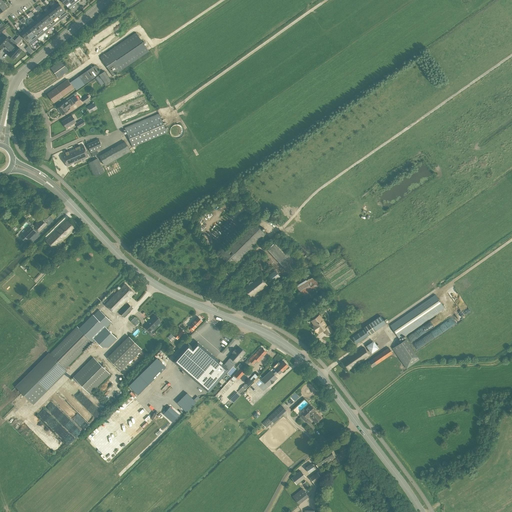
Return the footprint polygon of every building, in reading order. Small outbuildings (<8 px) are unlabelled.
[(71,7),(65,0),(61,0),(68,9),(71,7)] [(194,0),(185,0),(189,4),(186,6),(190,12),(193,10),(191,8),(197,4),(194,0)] [(53,7),(62,18),(65,16),(56,5),(53,2),(51,4),(53,7)] [(56,5),(65,16),(68,14),(58,3),(56,5)] [(175,4),(171,8),(177,17),(182,14),(183,16),(186,14),(183,8),(180,10),(175,4)] [(51,9),(60,20),(62,18),(53,7),(51,9)] [(46,13),(55,24),(57,22),(48,11),(46,8),(44,10),(46,13)] [(171,8),(166,11),(171,18),(168,20),(172,25),(175,23),(173,21),(178,18),(177,17),(171,8)] [(48,11),(57,22),(60,20),(51,9),(48,11)] [(43,15),(52,26),(55,24),(46,13),(43,15)] [(38,19),(47,30),(50,28),(41,17),(38,14),(36,16),(38,19)] [(41,17),(50,28),(52,26),(43,15),(41,17)] [(157,17),(152,21),(158,30),(159,31),(164,28),(165,30),(168,28),(164,22),(161,24),(157,17)] [(36,21),(45,32),(47,30),(38,19),(36,21)] [(31,25),(40,36),(42,34),(33,23),(30,20),(28,22),(31,25)] [(33,23),(42,34),(45,32),(36,21),(33,23)] [(152,21),(147,24),(151,30),(148,32),(152,37),(155,35),(153,33),(158,30),(152,21)] [(28,27),(37,38),(40,36),(31,25),(28,27)] [(23,31),(32,42),(35,40),(26,29),(25,29),(23,26),(21,28),(23,31)] [(26,29),(35,40),(37,38),(28,27),(26,29)] [(137,29),(131,33),(138,44),(144,40),(145,42),(148,40),(145,35),(142,36),(137,29)] [(32,42),(23,31),(21,33),(30,45),(32,42)] [(10,39),(5,34),(2,38),(1,37),(0,38),(0,46),(3,49),(4,47),(7,49),(15,40),(12,38),(10,39)] [(110,35),(105,38),(111,47),(116,44),(110,35)] [(105,38),(101,42),(107,50),(111,47),(105,38)] [(17,57),(20,54),(19,54),(22,50),(17,45),(18,43),(15,40),(7,49),(10,52),(8,54),(14,59),(17,56),(17,57)] [(101,42),(97,45),(102,53),(107,50),(101,42)] [(97,45),(92,48),(98,56),(102,53),(97,45)] [(92,48),(88,51),(93,59),(98,56),(92,48)] [(88,51),(83,54),(89,62),(93,59),(88,51)] [(122,54),(117,57),(123,66),(128,62),(122,54)] [(117,57),(113,60),(118,69),(123,66),(117,57)] [(113,60),(108,63),(114,72),(118,69),(113,60)] [(108,63),(103,67),(109,75),(114,72),(108,63)] [(63,104),(57,108),(62,115),(68,111),(67,109),(76,103),(75,102),(77,100),(75,96),(72,98),(63,104)] [(132,147),(167,133),(159,114),(124,128),(132,147)] [(66,128),(76,123),(72,116),(62,121),(66,128)] [(78,128),(85,124),(82,120),(76,124),(78,128)] [(183,132),(183,131),(183,130),(182,128),(181,127),(180,126),(179,126),(178,125),(176,125),(175,126),(174,126),(173,127),(172,128),(171,130),(171,131),(171,132),(172,134),(173,135),(174,136),(175,136),(176,137),(178,137),(179,136),(180,136),(181,135),(182,134),(183,132)] [(102,147),(99,140),(87,144),(91,152),(102,147)] [(125,142),(120,144),(99,156),(105,166),(118,158),(121,156),(130,151),(125,142)] [(83,145),(72,150),(77,162),(81,160),(80,158),(83,156),(84,158),(87,157),(88,156),(83,145)] [(72,150),(62,155),(67,166),(71,164),(70,162),(73,160),(74,163),(77,162),(72,150)] [(95,176),(104,172),(97,158),(88,163),(95,176)] [(38,232),(46,224),(41,219),(34,226),(32,225),(30,227),(22,234),(28,240),(34,234),(35,234),(38,231),(38,232)] [(65,238),(75,229),(67,220),(46,241),(54,249),(57,246),(59,248),(61,248),(62,247),(62,245),(60,243),(65,238)] [(233,268),(266,235),(252,221),(219,254),(233,268)] [(289,273),(299,264),(277,240),(267,249),(289,273)] [(263,277),(269,271),(258,259),(255,254),(249,259),(252,263),(263,277)] [(251,298),(267,285),(259,275),(258,276),(258,277),(251,282),(250,282),(249,283),(249,284),(243,288),(251,298)] [(307,278),(295,286),(300,294),(312,286),(307,278)] [(125,306),(120,310),(118,312),(124,317),(132,308),(127,303),(126,302),(134,293),(125,284),(105,305),(114,313),(123,304),(125,306)] [(399,338),(444,307),(435,295),(390,326),(399,338)] [(48,353),(15,387),(27,399),(32,405),(66,371),(64,369),(94,339),(102,347),(108,347),(117,338),(106,327),(111,322),(99,310),(93,315),(93,314),(79,328),(77,326),(49,353),(48,353)] [(149,332),(152,329),(153,329),(161,321),(155,315),(147,323),(147,324),(144,327),(149,332)] [(327,335),(332,331),(328,326),(327,327),(319,315),(311,321),(316,328),(314,329),(317,332),(318,331),(319,332),(323,330),(327,335)] [(364,327),(369,335),(386,324),(381,316),(364,327)] [(194,329),(202,321),(198,317),(192,323),(190,326),(191,327),(189,329),(192,332),(194,330),(194,329)] [(177,339),(184,332),(180,328),(173,335),(177,339)] [(356,344),(369,335),(365,329),(352,338),(356,344)] [(120,371),(142,349),(130,338),(109,359),(120,371)] [(419,360),(405,339),(392,348),(406,368),(419,360)] [(366,346),(371,354),(379,348),(374,341),(366,346)] [(188,344),(175,360),(208,389),(226,368),(197,342),(192,348),(188,344)] [(231,357),(227,361),(233,365),(236,362),(239,359),(241,360),(244,357),(242,355),(245,352),(239,347),(236,350),(235,350),(232,353),(233,353),(230,357),(231,357)] [(348,370),(369,355),(363,347),(343,361),(348,370)] [(258,361),(267,352),(262,348),(260,350),(259,349),(254,355),(253,355),(249,360),(253,364),(257,360),(258,361)] [(372,367),(392,353),(388,348),(368,361),(372,367)] [(94,358),(74,378),(89,393),(109,373),(94,358)] [(278,362),(273,367),(275,369),(276,370),(278,372),(279,374),(288,366),(284,361),(281,364),(278,362)] [(234,375),(238,379),(245,372),(240,368),(234,375)] [(270,371),(257,384),(263,391),(277,378),(274,375),(278,372),(276,370),(273,374),(270,371)] [(249,388),(245,384),(237,392),(242,396),(249,388)] [(233,403),(240,395),(237,392),(230,399),(233,403)] [(281,405),(268,417),(262,423),(266,427),(272,422),(273,422),(286,410),(281,405)] [(315,423),(320,418),(313,410),(314,409),(310,405),(304,410),(303,409),(301,411),(303,414),(300,416),(305,421),(308,419),(307,418),(309,416),(315,423)] [(335,457),(329,449),(323,453),(324,453),(313,460),(319,468),(320,467),(319,466),(328,460),(329,461),(335,457)] [(297,484),(305,477),(300,471),(292,477),(297,484)] [(315,486),(321,482),(319,479),(321,477),(317,472),(310,477),(315,486)] [(293,496),(299,504),(308,496),(302,489),(293,496)]
